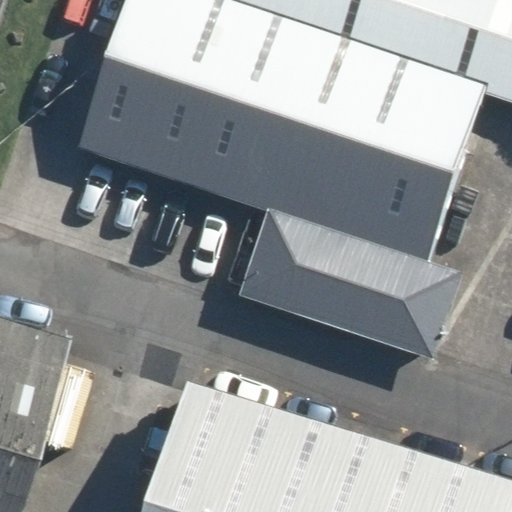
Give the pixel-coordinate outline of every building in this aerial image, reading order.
[(429,266),(485,98),(187,0),(132,0),(82,152),(272,215),(429,266)] [(511,0),(187,0),(485,98),(511,106),(511,0)] [(436,364),(465,278),(429,266),(272,215),(243,301),(436,364)] [(0,327),(0,511),(9,511),(61,346),(0,327)] [(511,511),(511,482),(195,387),(156,511),(511,511)]
